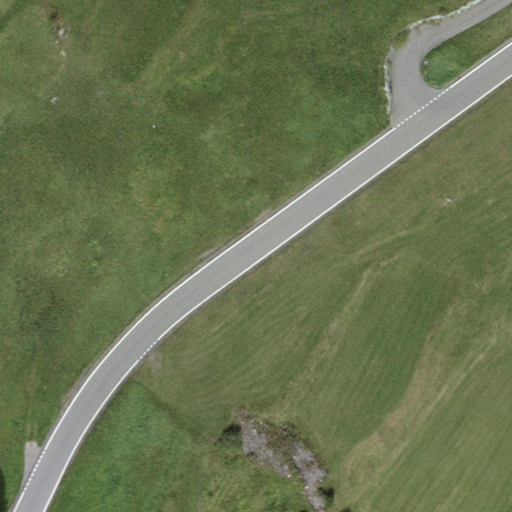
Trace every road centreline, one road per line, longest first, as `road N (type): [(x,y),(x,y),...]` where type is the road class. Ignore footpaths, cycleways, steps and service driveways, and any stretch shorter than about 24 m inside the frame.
road 1 (unclassified): [(427,121),(135,342),(84,406),(29,511)]
road 2 (unclassified): [(427,121),(407,85),(410,57),(498,0)]
